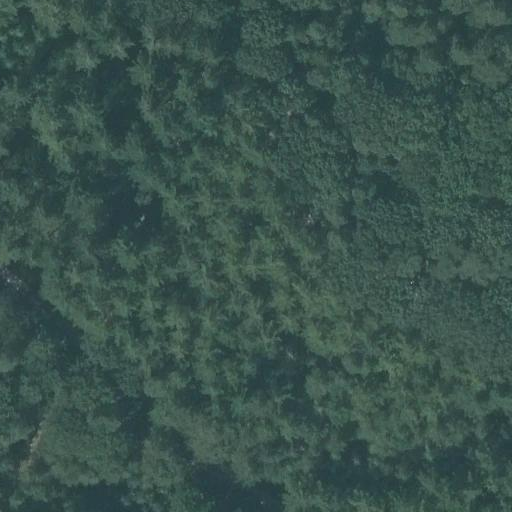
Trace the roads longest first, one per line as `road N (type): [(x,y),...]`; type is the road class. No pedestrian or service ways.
road 1 (track): [(250,0),(0,496)]
road 2 (track): [(0,269),(275,511)]
road 3 (track): [(255,104),(301,212),(350,264),(411,302)]
road 4 (track): [(135,0),(215,23),(230,38),(255,104)]
